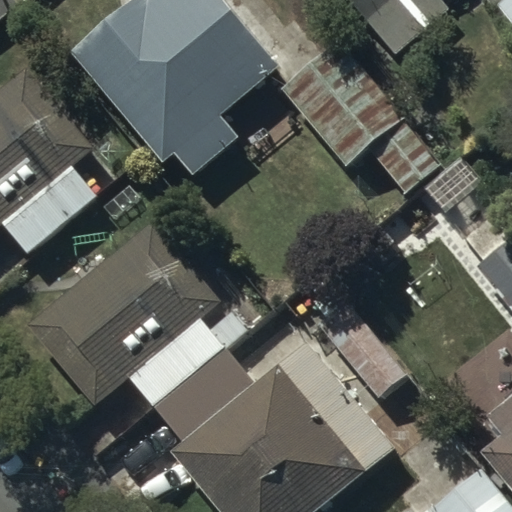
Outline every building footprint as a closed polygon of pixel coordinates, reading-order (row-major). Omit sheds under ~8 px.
[(129,0),(73,46),(166,160),(178,150),(196,173),(243,134),(226,112),(282,66),(228,0),(129,0)] [(354,0),(393,48),(449,3),(446,0),(354,0)] [(511,0),(502,0),(499,3),(511,18),(511,0)] [(341,38),(285,85),(349,161),(367,146),(407,193),(445,162),(341,38)] [(96,146),(29,65),(0,89),(0,223),(4,220),(32,253),(100,196),(74,165),(96,146)] [(162,234),(37,340),(104,419),(229,312),(162,234)] [(511,252),(485,274),(511,308),(511,252)] [(231,360),(209,334),(140,392),(162,418),(231,360)] [(318,358),(183,468),(219,511),(345,511),(405,463),(318,358)] [(233,361),(163,423),(191,455),(262,394),(233,361)] [(507,430),(485,448),(511,481),(511,393),(491,410),(507,430)] [(506,511),(475,475),(432,511),(506,511)]
